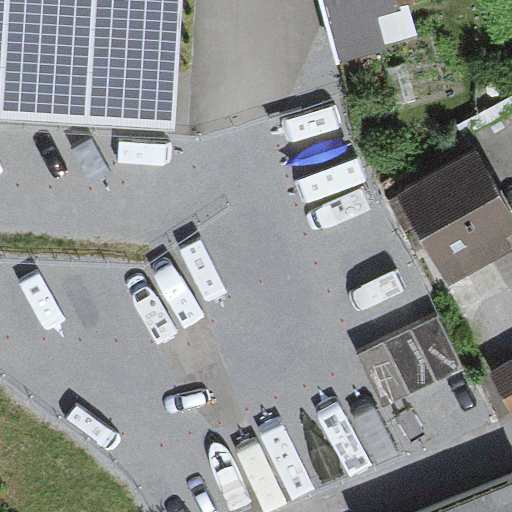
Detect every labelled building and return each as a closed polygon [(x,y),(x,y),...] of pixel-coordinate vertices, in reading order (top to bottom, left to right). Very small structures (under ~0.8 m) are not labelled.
[(183,0),(0,0),(0,108),(176,119),(183,0)] [(323,0),(338,53),(387,39),(378,5),(399,0),(323,0)] [(419,221),(450,275),(511,240),(511,233),(507,225),(511,222),(511,198),(478,138),(398,183),(401,189),(387,197),(405,228),(419,221)] [(441,307),(361,343),(386,397),(466,362),(441,307)] [(511,409),(511,353),(489,366),(511,409)] [(511,511),(511,467),(404,511),(511,511)]
